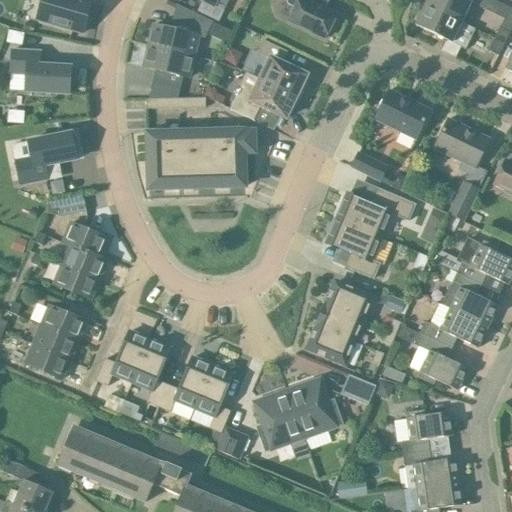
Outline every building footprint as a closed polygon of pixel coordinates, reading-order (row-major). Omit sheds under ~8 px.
[(43,0),(38,21),(84,35),(93,4),(79,0),(43,0)] [(197,12),(219,23),(225,11),(213,5),(215,0),(199,0),(202,2),(197,12)] [(306,0),(287,0),(290,6),(297,10),(291,23),(327,40),(338,17),(306,1),(306,0)] [(428,0),(429,2),(427,7),(463,24),(473,4),(464,0),(428,0)] [(149,47),(194,57),(199,36),(205,37),(212,22),(176,5),(171,29),(154,25),(149,47)] [(463,24),(427,7),(424,12),(421,13),(417,20),(419,24),(417,27),(446,41),(441,52),(456,59),(461,48),(466,50),(476,30),(463,24)] [(501,27),(495,39),(505,44),(511,31),(501,27)] [(24,35),(9,31),(6,43),(22,46),(24,35)] [(505,44),(495,39),(489,52),(498,56),(505,44)] [(272,60),(262,81),(303,100),(308,86),(305,84),(309,77),(284,65),(289,53),(266,42),(260,55),(272,60)] [(149,47),(144,68),(189,79),(194,57),(149,47)] [(243,54),(230,48),(224,61),(236,67),(243,54)] [(40,53),(12,51),(11,74),(27,75),(26,92),(69,95),(70,84),(73,85),(74,71),(71,71),(71,68),(39,66),(40,53)] [(303,100),(262,81),(248,74),(242,88),(243,89),(233,111),(256,122),(263,108),(288,120),(292,112),(295,114),(303,100)] [(148,100),(178,100),(180,90),(152,83),(148,100)] [(432,112),(391,92),(376,121),(418,141),(432,112)] [(207,99),(148,100),(148,110),(207,109),(207,99)] [(491,140),(450,120),(436,150),(462,163),(477,170),(491,140)] [(256,131),(148,134),(149,190),(246,187),(245,154),(256,154),(256,131)] [(74,143),(72,133),(28,140),(31,157),(15,160),(19,182),(47,178),(45,165),(76,159),(76,156),(78,156),(76,143),(74,143)] [(389,168),(358,153),(350,169),(381,184),(389,168)] [(511,164),(507,162),(496,185),(511,192),(511,164)] [(406,179),(395,174),(390,185),(400,190),(406,179)] [(63,193),(61,181),(50,184),(52,195),(63,193)] [(480,190),(464,182),(448,215),(464,223),(480,190)] [(445,189),(439,201),(449,206),(455,194),(445,189)] [(348,195),(337,221),(358,229),(381,239),(391,215),(410,223),(416,207),(379,191),(372,205),(348,195)] [(82,196),(60,201),(64,218),(86,213),(82,196)] [(427,224),(441,230),(447,214),(434,208),(427,224)] [(358,229),(337,221),(327,245),(351,255),(346,268),(374,280),(380,266),(371,262),(381,239),(358,229)] [(71,223),(63,243),(100,258),(108,239),(71,223)] [(45,236),(37,233),(33,244),(41,247),(45,236)] [(18,238),(13,250),(22,254),(27,242),(18,238)] [(432,261),(450,270),(484,286),(489,276),(509,286),(511,279),(511,260),(499,254),(501,249),(484,241),(482,246),(467,239),(457,260),(437,251),(432,261)] [(70,247),(62,265),(99,281),(107,261),(100,258),(63,243),(62,244),(70,247)] [(419,255),(413,268),(423,272),(429,259),(419,255)] [(42,259),(35,256),(31,264),(38,268),(42,259)] [(99,281),(62,265),(54,285),(91,300),(99,281)] [(451,285),(441,304),(489,328),(499,306),(479,297),(484,286),(450,270),(445,282),(451,285)] [(336,284),(328,306),(364,321),(373,299),(336,284)] [(382,294),(378,303),(386,306),(385,308),(400,314),(404,303),(382,294)] [(19,306),(13,303),(9,312),(15,315),(19,306)] [(479,349),(489,328),(441,304),(440,304),(430,324),(427,322),(421,334),(454,349),(458,339),(479,349)] [(317,328),(318,329),(355,344),(364,321),(328,306),(327,305),(317,328)] [(49,307),(41,326),(78,342),(86,322),(49,307)] [(393,321),(389,332),(396,335),(400,324),(393,321)] [(41,326),(33,345),(70,360),(78,342),(41,326)] [(318,329),(309,350),(346,366),(355,344),(318,329)] [(113,375),(132,383),(150,341),(143,338),(144,335),(133,331),(132,333),(129,332),(116,364),(105,360),(96,382),(108,387),(113,375)] [(396,335),(389,332),(384,343),(391,345),(396,335)] [(454,349),(421,334),(416,345),(418,346),(409,366),(422,372),(419,378),(436,386),(438,381),(459,391),(469,369),(449,359),(454,349)] [(147,403),(159,408),(168,386),(157,381),(170,349),(150,341),(132,383),(152,391),(147,403)] [(70,360),(33,345),(25,364),(62,380),(70,360)] [(375,351),(371,363),(378,366),(383,354),(375,351)] [(176,401),(195,409),(213,367),(192,358),(179,390),(168,386),(159,408),(171,413),(176,401)] [(213,367),(195,409),(214,417),(209,429),(222,434),(231,412),(220,407),(233,375),(230,374),(231,371),(221,367),(220,370),(213,367)] [(386,367),(382,376),(393,381),(397,372),(386,367)] [(349,376),(341,395),(368,406),(376,387),(349,376)] [(303,387),(288,392),(304,438),(308,451),(331,443),(326,430),(341,425),(335,407),(329,409),(320,381),(316,383),(315,380),(302,384),(303,387)] [(381,383),(376,395),(389,400),(393,388),(381,383)] [(120,409),(133,418),(148,397),(136,387),(120,409)] [(304,438),(288,392),(272,398),(272,395),(259,400),(260,402),(256,404),(265,431),(260,433),(266,451),(304,438)] [(405,455),(433,451),(431,440),(453,436),(450,413),(427,416),(426,411),(408,413),(412,441),(403,442),(405,455)] [(225,430),(214,455),(239,465),(249,440),(225,430)] [(63,455),(58,467),(101,485),(102,485),(110,489),(112,490),(113,490),(137,500),(145,503),(153,485),(158,487),(164,490),(165,490),(181,497),(174,511),(233,511),(212,503),(185,492),(192,476),(152,459),(150,465),(126,455),(126,454),(122,453),(97,442),(93,441),(73,432),(65,450),(64,453),(63,455)] [(211,454),(161,433),(155,447),(205,468),(211,454)] [(410,489),(419,488),(460,482),(457,459),(434,462),(433,451),(405,455),(407,468),(410,489)] [(14,505),(29,511),(44,511),(53,493),(38,487),(42,477),(7,461),(2,472),(24,481),(14,505)] [(460,482),(419,488),(422,510),(413,511),(412,511),(441,511),(441,509),(463,505),(460,482)] [(351,484),(337,486),(339,501),(353,499),(351,484)] [(29,511),(14,505),(6,502),(2,511),(29,511)]
